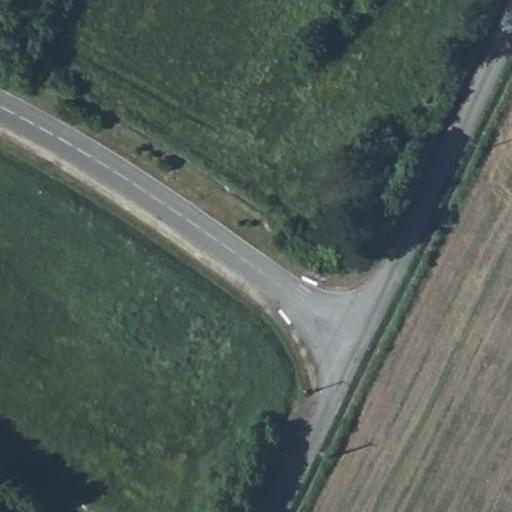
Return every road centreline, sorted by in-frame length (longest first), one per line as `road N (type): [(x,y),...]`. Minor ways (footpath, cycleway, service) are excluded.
road 1 (unclassified): [(355,344),(85,156),(0,115)]
road 2 (unclassified): [(511,26),(355,344)]
road 3 (unclassified): [(355,344),(274,511)]
